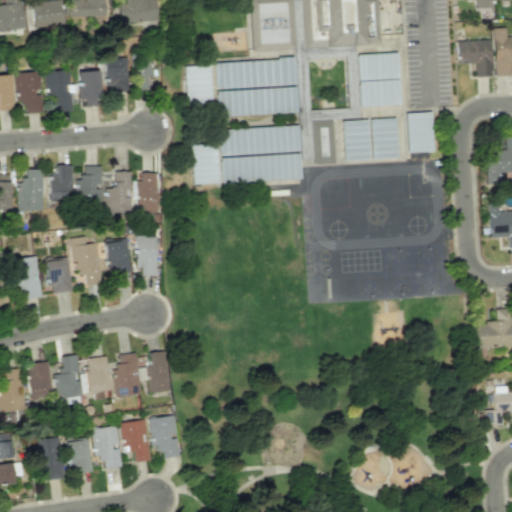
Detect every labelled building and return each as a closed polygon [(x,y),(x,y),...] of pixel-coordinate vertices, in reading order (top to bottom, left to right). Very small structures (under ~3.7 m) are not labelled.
[(26,0),(30,28),(61,23),(57,0),(48,0),(40,1),(39,0),(26,0)] [(103,16),(102,0),(64,0),(65,17),(103,16)] [(153,0),(114,0),(115,23),(141,22),(141,27),(154,27),(153,0)] [(297,0),(301,51),(294,51),(296,90),(295,90),(296,111),(315,110),(315,119),(356,117),(352,45),(377,43),(374,0),(297,0)] [(490,7),(489,0),(472,0),(473,8),(490,7)] [(0,30),(21,28),(18,2),(0,4),(0,30)] [(492,75),(508,75),(508,61),(511,61),(511,35),(503,36),(503,27),(490,27),(492,75)] [(455,63),(472,63),(473,76),(489,76),(487,39),(454,40),(455,63)] [(124,59),(102,58),(101,90),(124,91),(124,59)] [(212,61),(213,88),(292,85),(291,58),(212,61)] [(149,76),(149,60),(133,61),(135,90),(145,89),(144,76),(149,76)] [(207,64),(181,65),(183,104),(208,103),(207,64)] [(41,96),(46,96),(47,109),(68,108),(68,92),(66,92),(65,70),(40,71),(41,96)] [(74,71),(75,100),(82,100),(82,106),(97,105),(96,70),(74,71)] [(0,74),(0,109),(9,109),(8,74),(0,74)] [(13,75),(15,113),(39,112),(38,91),(37,91),(36,74),(13,75)] [(294,113),(293,87),(214,89),(215,115),(294,113)] [(404,152),(430,151),(429,112),(403,113),(404,152)] [(395,157),(393,118),(367,119),(369,158),(395,157)] [(339,120),(341,160),(366,159),(365,119),(339,120)] [(330,120),(309,121),(310,163),(331,163),(330,120)] [(295,126),(217,128),(217,154),(296,152),(295,126)] [(503,150),(483,151),(484,183),(496,183),(496,172),(511,171),(511,134),(502,134),(503,150)] [(215,183),(214,143),(188,144),(189,184),(215,183)] [(298,179),(297,153),(218,157),(219,183),(298,179)] [(45,199),(69,199),(68,164),(53,165),(53,172),(44,172),(45,199)] [(98,165),(81,165),(81,175),(72,175),(72,203),(97,204),(98,165)] [(39,210),(39,169),(22,168),(22,179),(14,179),(14,210),(39,210)] [(101,212),(127,212),(127,171),(111,171),(111,188),(102,188),(101,212)] [(153,172),(137,172),(137,180),(132,180),(131,213),(153,213),(153,172)] [(511,210),(496,211),(495,203),(485,203),(486,237),(505,236),(505,247),(511,247),(511,210)] [(153,275),(153,235),(132,235),(132,267),(138,267),(138,275),(153,275)] [(71,269),(79,268),(81,285),(98,283),(93,242),(80,244),(79,236),(66,238),(71,269)] [(100,239),(103,268),(110,267),(110,277),(127,276),(124,237),(100,239)] [(35,298),(35,256),(14,257),(14,298),(35,298)] [(46,293),(69,289),(64,257),(41,260),(46,293)] [(493,320),(474,321),(475,347),(510,345),(508,308),(492,308),(493,320)] [(166,390),(162,350),(146,352),(147,366),(133,367),(132,352),(115,354),(116,362),(109,362),(112,396),(137,394),(136,381),(144,380),(145,392),(166,390)] [(52,397),(83,394),(82,381),(74,382),(72,354),(56,356),(58,373),(50,374),(52,397)] [(106,390),(104,357),(81,358),(82,391),(106,390)] [(50,394),(44,361),(21,364),(26,398),(50,394)] [(0,410),(19,410),(18,368),(0,368),(0,410)] [(511,419),(511,391),(491,392),(492,412),(506,411),(507,420),(511,419)] [(145,417),(148,449),(158,448),(159,457),(175,455),(173,435),(172,435),(170,415),(145,417)] [(129,461),(145,460),(142,419),(116,421),(118,445),(128,444),(129,461)] [(118,466),(115,445),(112,425),(87,428),(91,459),(100,458),(101,468),(118,466)] [(43,479),(60,477),(55,436),(30,439),(33,472),(42,471),(43,479)] [(72,473),(89,470),(84,437),(60,441),(65,468),(71,467),(72,473)] [(0,485),(10,485),(8,463),(0,463),(0,485)]
